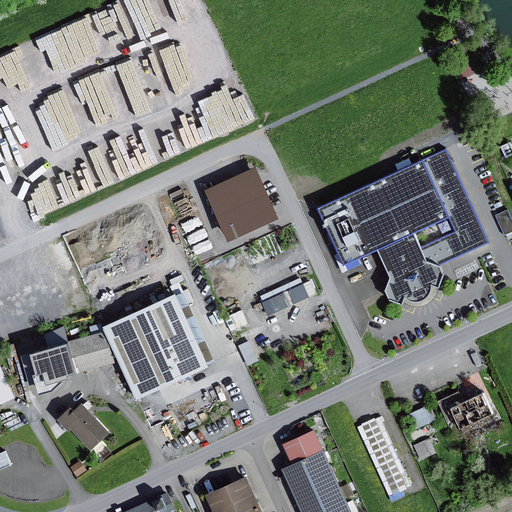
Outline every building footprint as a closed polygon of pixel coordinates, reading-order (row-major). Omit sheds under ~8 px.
[(511,143),(511,141),(501,146),(506,158),(511,154),(511,143)] [(448,147),(320,206),(346,264),(380,248),(392,275),(387,288),(391,297),(404,303),(407,296),(411,299),(415,301),(420,301),(425,299),(429,296),(433,291),(434,287),(435,283),(442,285),(446,272),(442,264),(491,241),(448,147)] [(257,165),(206,189),(230,240),(281,216),(257,165)] [(511,217),(508,209),(496,215),(505,235),(511,231),(511,217)] [(270,315),(317,295),(311,282),(264,301),(270,315)] [(178,291),(105,324),(138,398),(211,365),(210,363),(179,293),(178,291)] [(184,291),(179,293),(210,363),(216,360),(184,291)] [(50,346),(34,350),(34,352),(40,371),(36,372),(37,375),(42,392),(55,389),(70,375),(116,361),(106,330),(104,331),(102,323),(90,326),(92,334),(69,340),(65,325),(46,333),(50,346)] [(250,365),(261,360),(252,340),(241,345),(250,365)] [(40,371),(34,352),(22,355),(28,378),(37,375),(36,372),(40,371)] [(0,403),(17,396),(2,363),(0,364),(0,403)] [(460,391),(437,401),(450,427),(459,423),(464,433),(470,431),(483,424),(481,420),(495,413),(498,412),(487,388),(463,398),(460,391)] [(72,406),(59,418),(70,430),(73,428),(92,449),(111,431),(84,402),(76,409),(72,406)] [(438,419),(431,404),(409,414),(416,429),(438,419)] [(501,426),(495,413),(481,420),(483,424),(470,431),(473,438),(501,426)] [(380,416),(376,418),(408,487),(412,485),(380,416)] [(362,423),(363,424),(394,494),(403,490),(408,488),(408,487),(376,418),(376,417),(362,423)] [(363,424),(358,426),(392,501),(405,495),(403,490),(394,494),(363,424)] [(283,467),(303,511),(354,511),(316,428),(284,443),(293,463),(283,467)] [(430,437),(414,445),(421,460),(437,453),(430,437)] [(6,450),(0,453),(0,470),(13,464),(6,450)] [(81,460),(71,466),(78,476),(87,469),(81,460)] [(265,511),(248,475),(208,493),(216,511),(265,511)] [(178,511),(168,491),(122,511),(178,511)]
